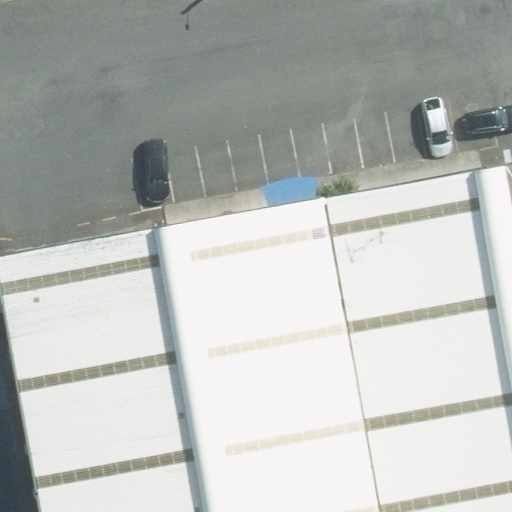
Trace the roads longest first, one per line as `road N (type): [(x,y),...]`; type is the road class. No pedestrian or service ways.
road 1 (unclassified): [(8,150),(511,56)]
road 2 (unknown): [(154,511),(101,133)]
